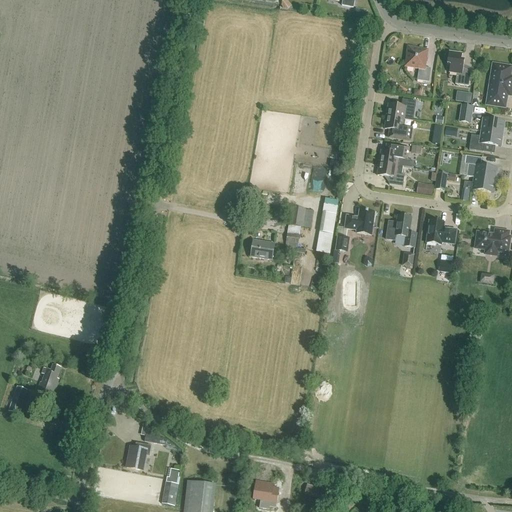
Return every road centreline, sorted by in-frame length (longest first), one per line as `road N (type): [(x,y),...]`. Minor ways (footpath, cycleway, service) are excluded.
road 1 (unclassified): [(76,511),(95,415),(137,288),(191,0)]
road 2 (track): [(511,509),(276,472),(177,439),(107,381)]
road 3 (residential): [(511,199),(496,211),(361,188),(378,40),(392,20)]
road 4 (residential): [(511,39),(392,20)]
